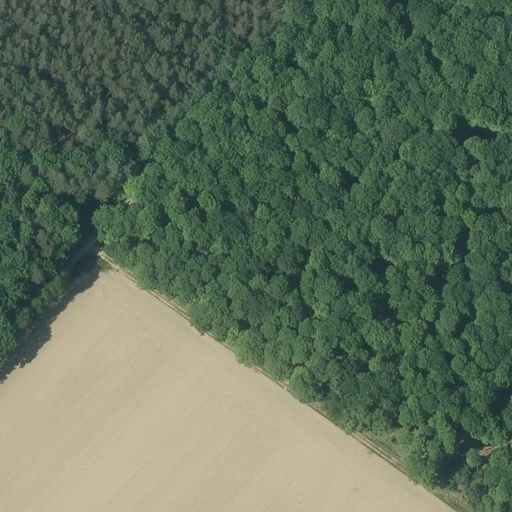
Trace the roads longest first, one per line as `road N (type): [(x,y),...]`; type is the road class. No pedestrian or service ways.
road 1 (track): [(464,511),(86,243)]
road 2 (track): [(86,243),(314,0)]
road 3 (track): [(0,338),(86,243)]
